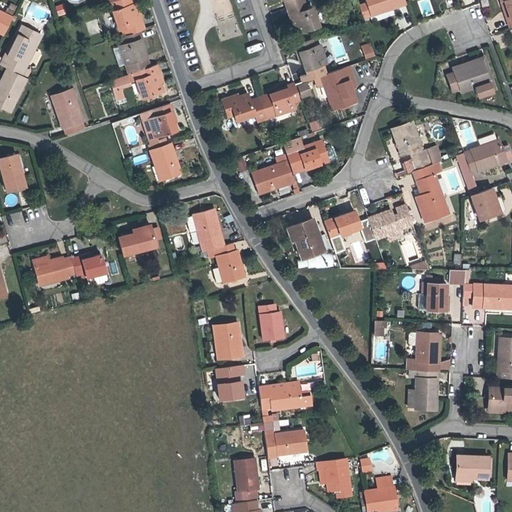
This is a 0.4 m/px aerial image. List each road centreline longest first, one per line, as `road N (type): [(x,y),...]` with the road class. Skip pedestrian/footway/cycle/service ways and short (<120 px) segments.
road 1 (residential): [(245,219),(340,184),(378,94)]
road 2 (residential): [(183,89),(275,58),(256,0)]
road 3 (residential): [(321,329),(403,447)]
road 4 (residential): [(378,94),(511,124)]
road 5 (residential): [(245,219),(321,329)]
road 6 (residential): [(378,94),(403,41),(469,13)]
road 7 (residential): [(222,184),(159,200),(138,198),(102,176)]
